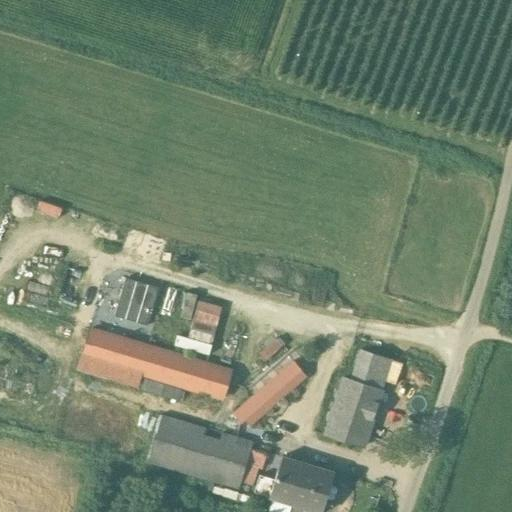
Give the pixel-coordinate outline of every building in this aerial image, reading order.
[(176,332),(174,345),(209,352),(218,312),(194,307),(188,335),(176,332)] [(213,393),(222,366),(82,323),(73,350),(213,393)] [(361,349),(351,380),(343,377),(325,435),(363,447),(372,418),(371,417),(375,404),(376,404),(381,390),(374,387),(383,357),(361,349)] [(292,359),(231,412),(240,422),(244,419),(250,426),(307,376),(292,359)] [(238,489),(246,463),(250,450),(253,441),(67,385),(53,434),(238,489)] [(250,450),(246,463),(262,468),(266,455),(250,450)] [(268,498),(291,504),(304,462),(281,455),(274,479),(258,474),(253,491),(268,496),(268,498)] [(304,462),(291,504),(293,505),(290,511),(320,511),(325,498),(331,500),(334,499),(337,489),(335,486),(329,485),(333,471),(304,462)]
